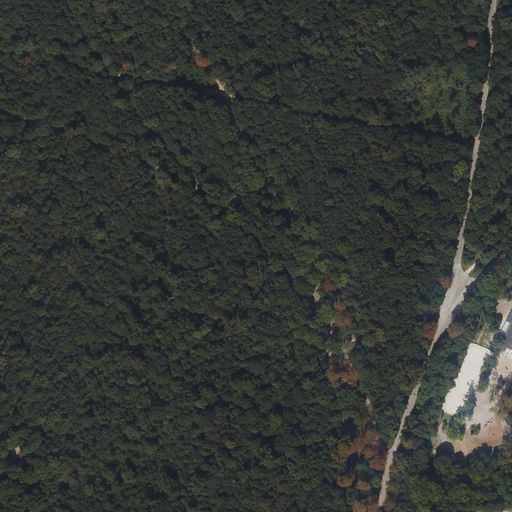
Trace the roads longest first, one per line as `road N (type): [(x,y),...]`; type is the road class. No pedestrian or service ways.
road 1 (unknown): [(14,452),(102,364),(169,334),(248,322),(341,347)]
road 2 (track): [(112,73),(207,194),(275,258),(341,347)]
road 3 (track): [(207,194),(55,128)]
road 4 (track): [(341,347),(371,405),(389,467)]
